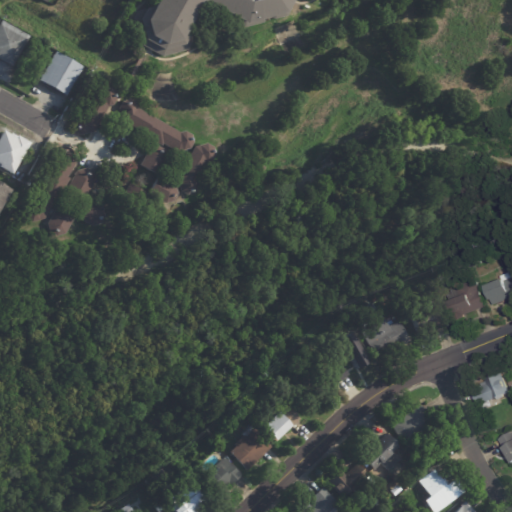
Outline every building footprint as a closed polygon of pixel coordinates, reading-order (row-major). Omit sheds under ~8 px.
[(293,0),(284,16),(240,26),(222,19),(225,13),(201,0),(197,0),(182,24),(190,25),(190,42),(185,49),(160,55),(135,43),(129,18),(134,11),(142,7),(148,5),(150,0),(293,0)] [(10,66),(0,60),(0,20),(27,36),(10,66)] [(64,94),(63,94),(36,79),(51,51),(79,66),(64,94)] [(113,93),(114,97),(110,105),(105,106),(92,132),(85,133),(78,135),(72,131),(70,124),(71,119),(80,116),(94,90),(105,87),(112,90),(113,93)] [(135,108),(178,132),(183,131),(190,135),(191,142),(188,148),(175,151),(160,143),(159,145),(134,131),(135,129),(120,120),(116,107),(120,101),(127,99),(133,102),(135,108)] [(10,176),(0,169),(0,131),(13,138),(14,136),(28,144),(10,176)] [(176,185),(175,179),(193,146),(205,143),(212,147),(214,154),(210,160),(205,162),(194,180),(196,186),(192,193),(184,195),(178,191),(176,185)] [(157,171),(155,175),(138,165),(147,148),(155,145),(163,150),(165,157),(157,171)] [(74,163),(66,177),(68,178),(52,204),(51,203),(42,218),(30,222),(24,218),(21,211),(24,206),(30,203),(56,160),(53,156),(56,148),(63,146),(71,150),(74,163)] [(83,196),(82,198),(65,188),(75,170),(83,168),(91,172),(93,181),(83,196)] [(168,182),(173,185),(175,193),(170,201),(162,203),(145,193),(155,176),(168,182)] [(117,204),(104,197),(108,190),(120,196),(127,183),(143,192),(132,212),(117,204)] [(84,198),(100,208),(102,216),(98,223),(89,226),(72,216),(83,198),(84,198)] [(45,224),(56,203),(74,212),(63,233),(55,235),(47,231),(45,224)] [(511,297),(492,305),(485,286),(502,279),(501,276),(511,271),(511,297)] [(486,307),(464,316),(465,318),(452,323),(443,298),(452,294),(451,290),(475,280),(486,307)] [(435,299),(441,313),(431,318),(425,304),(435,299)] [(430,319),(432,324),(411,332),(406,318),(426,310),(430,319)] [(407,341),(383,354),(369,330),(383,322),(386,327),(396,321),(407,341)] [(340,334),(351,327),(354,332),(343,338),(340,334)] [(337,336),(351,369),(363,364),(349,331),(337,336)] [(350,375),(349,373),(339,379),(327,360),(349,345),(362,364),(359,366),(360,368),(350,375)] [(329,389),(318,398),(312,390),(296,404),(276,380),(301,359),(315,374),(324,367),(331,376),(327,380),(332,386),(329,389)] [(331,386),(345,374),(334,360),(320,372),(331,386)] [(478,406),(472,392),(488,385),(486,380),(502,374),(510,395),(499,399),(501,404),(480,412),(478,406)] [(298,419),(274,442),(259,426),(276,410),(272,406),(279,399),(298,419)] [(421,406),(434,428),(403,447),(389,423),(420,404),(421,406)] [(269,449),(246,472),(227,453),(233,447),(232,445),(241,436),(239,434),(248,425),(270,448),(269,449)] [(511,460),(499,440),(511,432),(511,460)] [(390,438),(397,445),(391,451),(398,458),(386,470),(379,463),(373,469),(365,460),(389,437),(390,438)] [(238,476),(213,499),(198,483),(212,470),(210,468),(222,457),(239,476),(238,476)] [(352,484),(340,496),(325,481),(338,468),(344,474),(355,463),(364,472),(352,484)] [(433,472),(439,480),(442,478),(447,485),(453,480),(461,491),(438,508),(418,481),(432,471),(433,472)] [(204,501),(191,511),(169,511),(167,509),(171,506),(167,500),(190,482),(204,501)] [(388,491),(395,484),(400,489),(393,496),(388,491)] [(338,509),(334,511),(298,511),(295,508),(305,499),(309,503),(313,500),(309,496),(321,485),(340,507),(338,509)] [(385,503),(382,500),(387,495),(390,499),(385,503)] [(466,503),(474,511),(452,511),(465,501),(466,503)]
